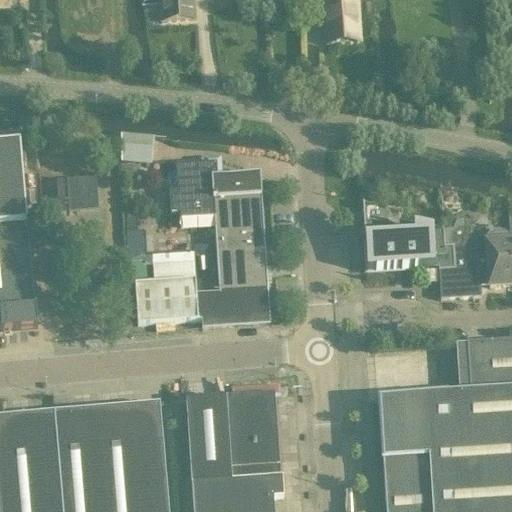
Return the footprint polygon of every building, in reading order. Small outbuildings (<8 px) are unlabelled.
[(160,0),(162,24),(195,22),(194,0),(160,0)] [(268,0),(269,10),(271,10),(272,25),(301,24),(300,7),(304,7),(304,0),(268,0)] [(322,0),(327,49),(360,46),(356,0),(322,0)] [(153,140),(121,138),(121,140),(121,167),(121,168),(137,167),(151,167),(153,142),(153,140)] [(0,148),(0,227),(27,225),(20,146),(0,148)] [(176,169),(178,196),(169,197),(171,218),(179,217),(180,225),(214,223),(212,182),(218,182),(217,166),(176,169)] [(367,275),(393,274),(393,270),(401,270),(401,273),(406,273),(406,269),(413,269),(414,272),(438,271),(444,271),(442,232),(423,228),(422,234),(395,229),(393,212),(362,207),(361,178),(360,178),(367,275)] [(212,182),(214,223),(218,295),(219,299),(196,300),(194,270),(193,257),(152,260),(152,273),(154,289),(147,289),(145,264),(143,265),(142,257),(131,251),(132,266),(130,266),(132,291),(135,291),(138,330),(269,321),(267,292),(266,292),(266,291),(259,179),(218,182),(212,182)] [(59,218),(98,214),(95,183),(56,187),(59,218)] [(128,234),(153,233),(152,218),(127,220),(128,234)] [(0,227),(0,333),(0,334),(37,331),(36,328),(27,225),(0,227)] [(444,271),(438,271),(438,273),(440,303),(481,301),(480,286),(489,286),(489,291),(511,289),(511,270),(510,246),(510,239),(508,239),(505,237),(502,235),(499,234),(495,235),(492,236),(489,238),(488,241),(462,243),(463,248),(453,249),(444,240),(443,232),(442,232),(444,271)] [(426,274),(427,286),(437,285),(436,273),(426,274)] [(380,406),(386,511),(511,511),(511,344),(466,347),(470,400),(380,406)] [(191,488),(192,511),(273,511),(273,501),(281,501),(274,399),(185,405),(191,488)] [(0,422),(0,478),(2,511),(168,511),(160,410),(0,422)]
